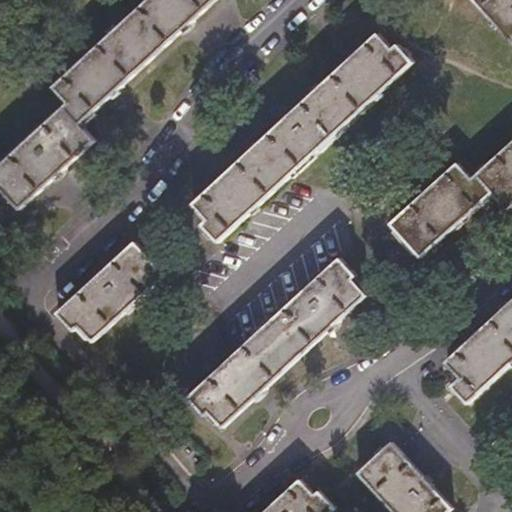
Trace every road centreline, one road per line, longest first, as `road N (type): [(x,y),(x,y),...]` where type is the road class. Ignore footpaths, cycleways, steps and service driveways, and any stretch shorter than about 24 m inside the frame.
road 1 (residential): [(387,366),(196,508),(10,297)]
road 2 (residential): [(319,0),(10,297)]
road 3 (track): [(153,511),(0,323)]
road 4 (residential): [(511,244),(387,366)]
road 5 (residential): [(387,366),(472,457)]
